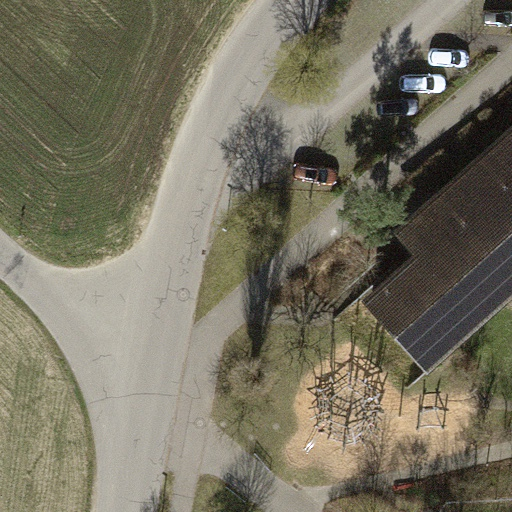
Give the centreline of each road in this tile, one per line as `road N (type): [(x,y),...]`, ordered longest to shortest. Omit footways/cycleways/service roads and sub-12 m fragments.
road 1 (residential): [(151,397),(209,136),(298,0)]
road 2 (unclassified): [(0,254),(151,397)]
road 3 (residential): [(151,397),(294,511)]
